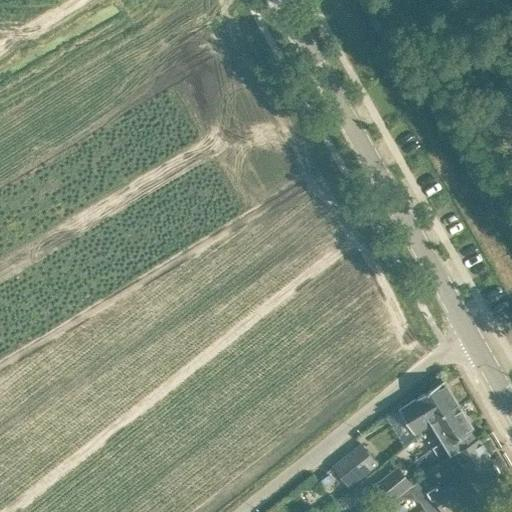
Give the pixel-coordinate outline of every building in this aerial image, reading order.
[(400,408),(414,432),(434,420),(433,419),(443,413),(444,413),(448,411),(449,412),(459,406),(444,380),(400,408)] [(442,461),(455,451),(478,437),(459,406),(449,412),(448,411),(444,413),(443,413),(433,419),(434,420),(446,439),(433,447),(442,461)] [(426,511),(450,511),(481,493),(477,487),(501,474),(478,437),(455,451),(442,461),(414,484),(386,505),(389,510),(404,498),(420,500),(426,511)] [(361,444),(334,465),(350,484),(377,463),(361,444)] [(386,505),(414,484),(400,465),(372,486),(386,505)]
